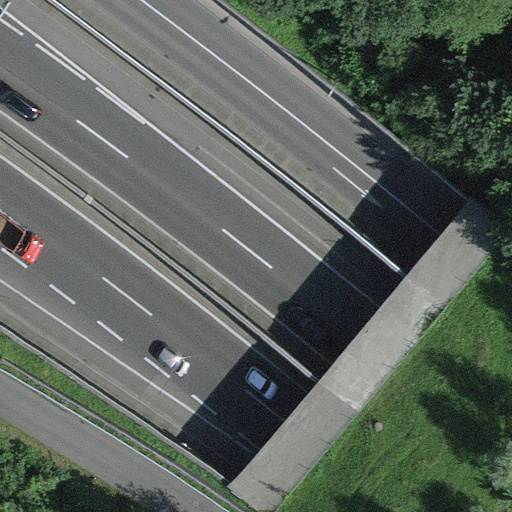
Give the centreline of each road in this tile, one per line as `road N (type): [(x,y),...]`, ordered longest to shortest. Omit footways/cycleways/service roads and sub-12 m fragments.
road 1 (motorway): [(511,457),(363,333),(0,71)]
road 2 (motorway): [(0,201),(300,417),(410,511)]
road 3 (primary): [(511,296),(135,0)]
road 4 (unclassified): [(189,511),(0,392)]
